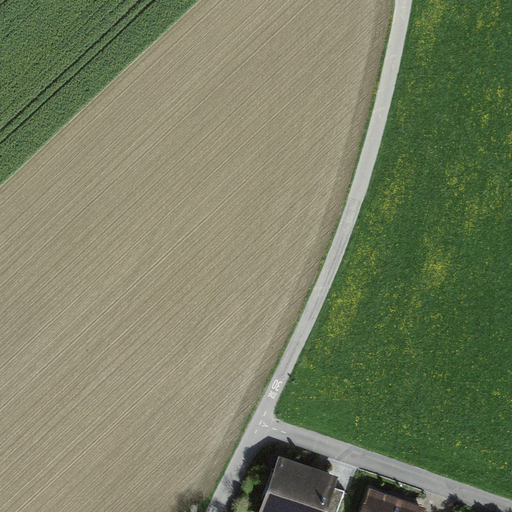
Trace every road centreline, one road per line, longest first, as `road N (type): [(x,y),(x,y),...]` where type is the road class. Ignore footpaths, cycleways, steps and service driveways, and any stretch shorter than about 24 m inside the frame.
road 1 (residential): [(402,0),(341,238),(257,424)]
road 2 (residential): [(257,424),(499,511)]
